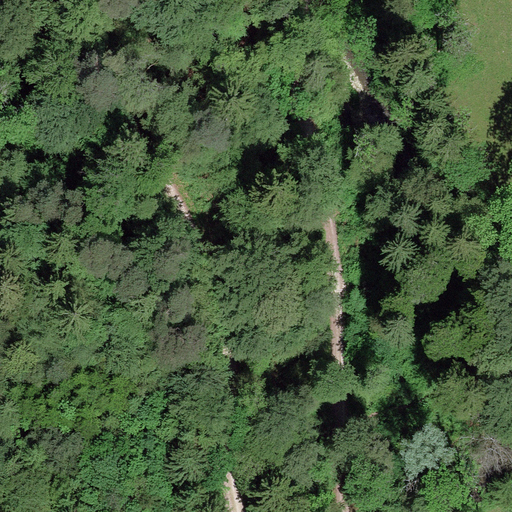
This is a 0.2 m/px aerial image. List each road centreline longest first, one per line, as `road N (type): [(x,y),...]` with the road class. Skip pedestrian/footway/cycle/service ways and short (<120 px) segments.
road 1 (track): [(237,511),(224,350),(172,197),(100,82),(10,0)]
road 2 (track): [(304,0),(293,56),(301,113),(333,215),(343,511)]
